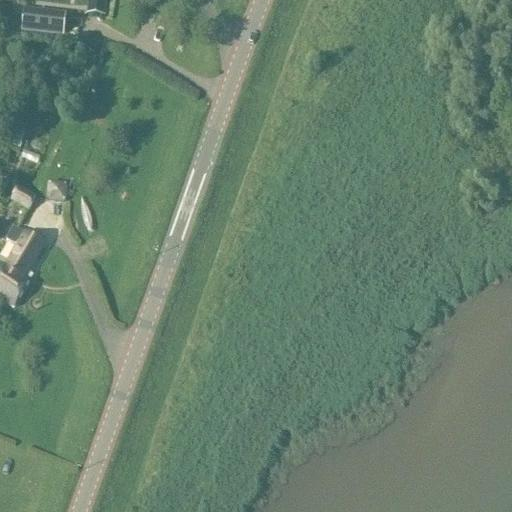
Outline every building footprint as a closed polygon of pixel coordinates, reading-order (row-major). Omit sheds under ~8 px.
[(104,0),(87,0),(86,17),(103,18),(104,0)] [(24,12),(22,32),(56,36),(59,16),(24,12)] [(66,186),(47,185),(47,204),(65,205),(66,186)] [(29,213),(36,200),(17,190),(10,203),(29,213)] [(18,250),(0,282),(0,302),(15,311),(25,292),(21,290),(44,248),(14,231),(7,243),(18,250)]
